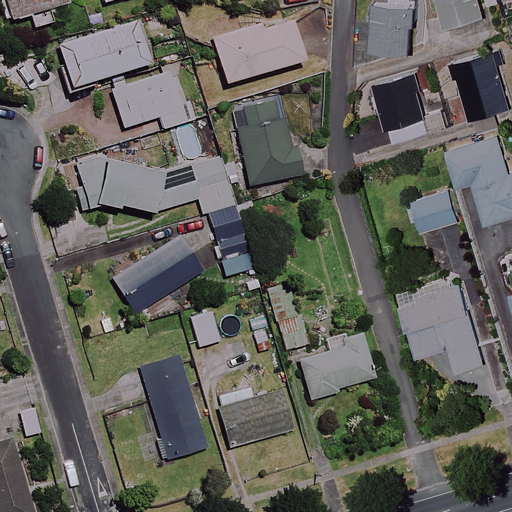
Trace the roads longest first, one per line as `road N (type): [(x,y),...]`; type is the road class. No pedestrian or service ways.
road 1 (residential): [(438,511),(341,161),(349,0)]
road 2 (residential): [(99,511),(0,168)]
